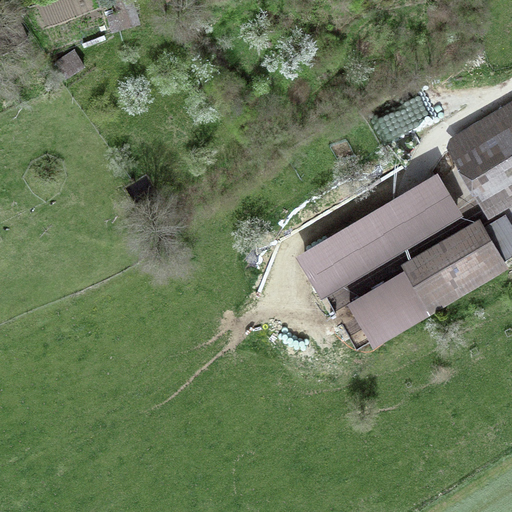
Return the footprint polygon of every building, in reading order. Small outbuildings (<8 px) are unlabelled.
[(139,26),(131,0),(114,0),(120,17),(109,20),(113,34),(139,26)] [(67,78),(84,67),(75,54),(58,64),(67,78)] [(414,83),(384,100),(405,139),(435,123),(414,83)] [(511,110),(502,117),(503,119),(457,148),(493,208),(511,196),(511,110)] [(478,206),(480,201),(477,196),(472,194),(467,197),(465,202),(468,207),(473,209),(478,206)] [(431,305),(500,264),(483,234),(414,275),(431,305)]
